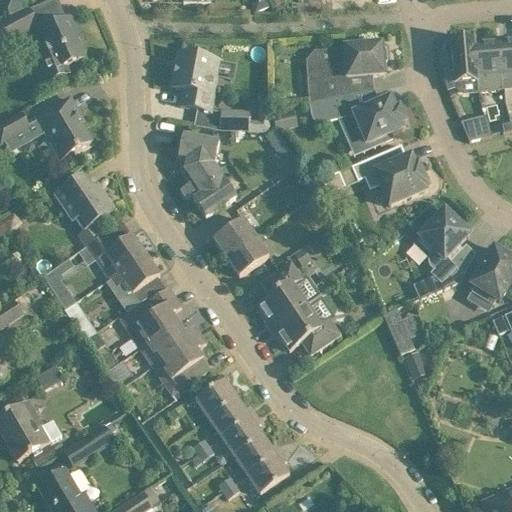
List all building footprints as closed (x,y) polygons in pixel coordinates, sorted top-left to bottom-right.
[(254,14),(269,9),(265,0),(253,0),(252,5),(254,14)] [(0,47),(37,28),(28,12),(0,27),(0,47)] [(74,37),(77,35),(71,20),(53,28),(36,35),(45,57),(38,60),(49,84),(74,73),(71,66),(84,60),(74,37)] [(502,93),(511,91),(511,41),(498,43),(502,93)] [(382,46),(377,46),(376,42),(363,43),(364,47),(345,49),(345,50),(329,51),(331,66),(320,67),(321,81),(307,82),(309,102),(309,106),(350,97),(348,80),(384,77),(383,64),(387,63),(386,50),(382,51),(382,46)] [(477,83),(474,45),(474,42),(451,44),(454,85),(477,83)] [(477,95),(502,93),(498,43),(474,45),(477,83),(477,95)] [(211,115),(217,83),(220,63),(178,55),(171,90),(183,92),(180,109),(211,115)] [(359,114),(357,109),(354,97),(350,97),(309,106),(311,119),(312,120),(313,122),(313,123),(315,124),(317,125),(319,125),(321,125),(346,120),(350,137),(351,141),(353,143),(356,145),(360,146),(364,146),(367,146),(378,141),(382,143),(390,140),(391,135),(403,131),(400,125),(404,124),(399,111),(395,113),(390,101),(359,114)] [(61,162),(73,155),(91,145),(75,117),(78,116),(70,101),(37,121),(61,162)] [(269,125),(269,108),(259,108),(259,124),(269,125)] [(294,110),(274,114),(278,132),(298,127),(294,110)] [(222,132),(247,133),(247,115),(222,114),(222,132)] [(0,147),(29,131),(21,116),(0,127),(0,147)] [(492,139),(492,138),(491,138),(486,118),(476,120),(481,141),(492,139)] [(511,133),(511,124),(502,127),(504,135),(503,135),(503,136),(511,133)] [(273,149),(282,143),(274,132),(266,138),(273,149)] [(219,145),(202,141),(182,138),(178,160),(186,162),(184,172),(201,197),(193,202),(206,221),(236,200),(215,167),(219,145)] [(291,175),(296,172),(300,169),(282,143),(273,149),(291,175)] [(389,209),(407,201),(425,193),(424,191),(427,189),(418,167),(414,168),(410,159),(406,161),(401,148),(383,156),(324,181),(329,195),(366,179),(371,191),(379,187),(389,209)] [(86,250),(104,237),(96,227),(116,213),(102,193),(96,198),(82,178),(54,197),(72,224),(74,222),(83,234),(78,237),(86,250)] [(186,201),(194,196),(195,196),(189,187),(181,193),(186,201)] [(308,206),(315,200),(308,190),(301,195),(308,206)] [(315,200),(308,206),(315,216),(322,211),(315,200)] [(441,217),(431,208),(410,230),(420,240),(413,247),(429,263),(429,265),(430,268),(434,272),(430,276),(441,286),(457,270),(447,260),(469,237),(459,227),(462,224),(451,214),(448,217),(445,213),(441,217)] [(226,261),(256,241),(243,222),(230,231),(213,242),(226,261)] [(109,283),(146,258),(132,237),(115,249),(106,235),(104,237),(86,250),(96,263),(105,257),(113,268),(103,274),(109,283)] [(239,280),(256,269),(269,260),(256,241),(226,261),(239,280)] [(294,256),(302,269),(312,263),(304,250),(294,256)] [(504,296),(511,301),(511,256),(503,251),(501,254),(494,250),(472,287),(499,304),(504,296)] [(74,257),(42,279),(50,292),(65,281),(63,278),(74,270),(74,257)] [(124,285),(133,296),(160,278),(146,258),(109,283),(115,291),(124,285)] [(274,330),(307,308),(293,288),(301,282),(291,266),(261,286),(270,299),(258,307),(274,330)] [(140,352),(178,326),(172,317),(182,310),(169,291),(148,305),(121,324),(128,333),(140,352)] [(0,330),(23,315),(14,303),(0,311),(0,330)] [(65,312),(84,342),(96,335),(77,304),(65,312)] [(311,359),(327,347),(340,338),(329,323),(320,329),(307,308),(274,330),(289,354),(302,345),(311,359)] [(384,316),(401,356),(415,350),(410,338),(414,338),(421,334),(423,327),(420,320),(413,316),(407,318),(403,322),(398,310),(384,316)] [(152,369),(200,337),(194,328),(184,335),(178,326),(140,352),(152,369)] [(189,386),(193,383),(210,372),(196,352),(206,346),(200,337),(152,369),(165,388),(182,376),(189,386)] [(406,360),(415,382),(427,376),(418,355),(406,360)] [(114,386),(128,376),(120,365),(107,376),(114,386)] [(40,393),(61,380),(54,368),(33,381),(40,393)] [(208,422),(238,402),(221,379),(213,385),(216,389),(195,403),(208,422)] [(53,421),(44,427),(29,402),(11,413),(0,419),(0,433),(18,464),(63,438),(53,421)] [(221,441),(255,418),(250,409),(245,413),(238,402),(208,422),(221,441)] [(174,422),(185,415),(180,408),(169,415),(174,422)] [(234,460),(263,440),(256,430),(261,426),(255,418),(221,441),(234,460)] [(112,443),(109,437),(114,434),(109,425),(103,429),(64,454),(74,468),(112,443)] [(247,479),(281,455),(275,447),(270,450),(263,440),(234,460),(247,479)] [(191,462),(209,449),(204,442),(193,450),(197,455),(190,460),(191,462)] [(196,469),(203,464),(213,456),(209,449),(191,462),(196,469)] [(260,498),(273,489),(289,478),(282,467),(287,464),(281,455),(247,479),(260,498)] [(94,511),(85,493),(79,496),(65,473),(55,480),(38,490),(51,511),(94,511)] [(219,488),(224,495),(234,487),(230,480),(219,488)] [(234,487),(224,495),(228,502),(239,494),(234,487)] [(149,511),(152,511),(151,510),(161,504),(153,491),(143,497),(142,496),(118,511),(149,511)] [(511,511),(511,499),(508,501),(506,507),(494,511),(511,511)]
